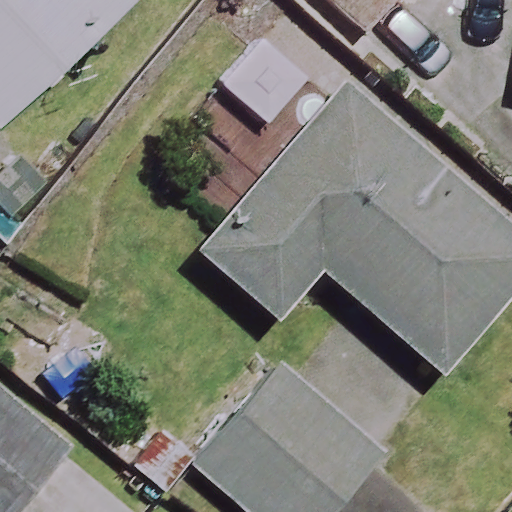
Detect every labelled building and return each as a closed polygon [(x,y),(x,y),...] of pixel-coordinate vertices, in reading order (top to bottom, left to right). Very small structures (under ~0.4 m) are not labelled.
[(0,0),(0,123),(123,6),(116,0),(0,0)] [(389,0),(320,0),(361,34),(389,0)] [(511,289),(511,247),(338,92),(188,260),(266,329),(311,279),(429,383),(511,289)] [(0,247),(31,223),(0,182),(0,247)] [(324,511),(371,458),(266,367),(181,466),(235,511),(324,511)] [(0,511),(9,511),(56,460),(0,409),(0,511)]
